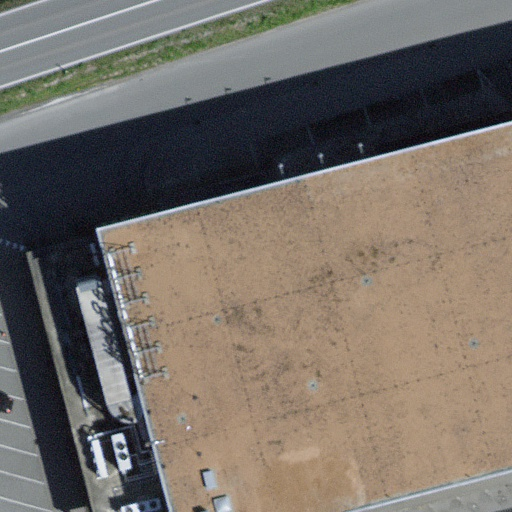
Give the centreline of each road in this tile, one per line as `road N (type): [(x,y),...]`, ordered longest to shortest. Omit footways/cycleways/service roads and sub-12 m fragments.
road 1 (unclassified): [(0,161),(465,0)]
road 2 (secondary): [(146,0),(0,49)]
